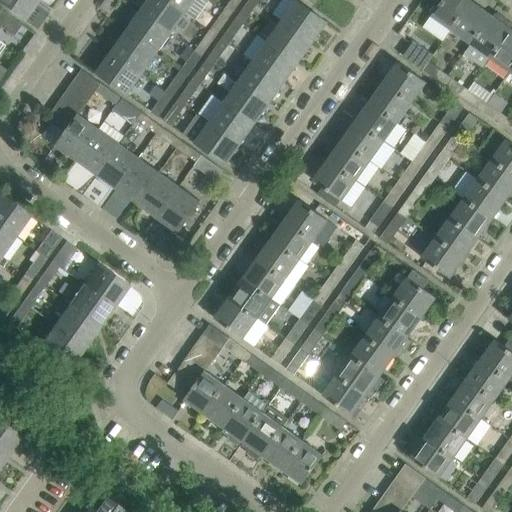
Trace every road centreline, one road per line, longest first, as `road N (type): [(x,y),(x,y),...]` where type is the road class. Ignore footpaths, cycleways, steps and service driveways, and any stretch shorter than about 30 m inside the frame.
road 1 (residential): [(191,293),(400,0)]
road 2 (residential): [(326,511),(511,238)]
road 3 (residential): [(272,511),(115,399),(191,293)]
road 4 (residential): [(191,293),(0,164)]
road 5 (residential): [(0,115),(81,0)]
